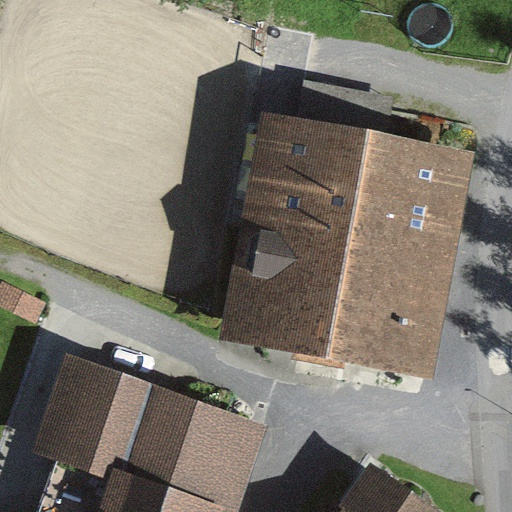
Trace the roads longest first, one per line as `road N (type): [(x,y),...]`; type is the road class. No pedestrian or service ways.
road 1 (unclassified): [(509,511),(502,400),(511,285)]
road 2 (track): [(0,482),(85,299)]
